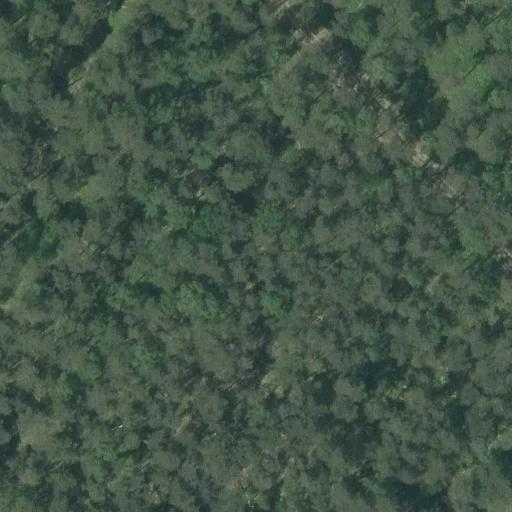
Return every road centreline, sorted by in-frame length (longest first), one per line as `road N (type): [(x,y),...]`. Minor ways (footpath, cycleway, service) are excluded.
road 1 (track): [(288,0),(511,257)]
road 2 (track): [(0,234),(102,0)]
